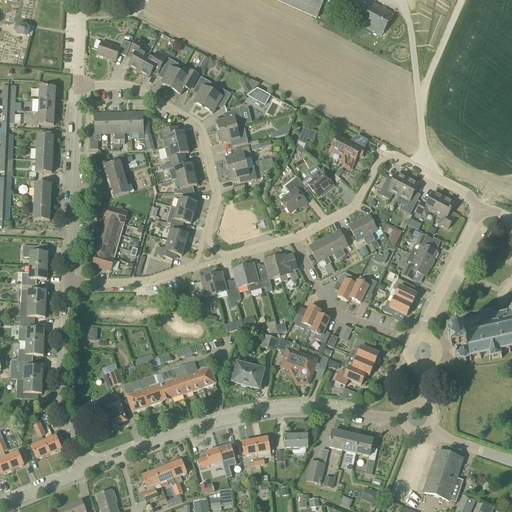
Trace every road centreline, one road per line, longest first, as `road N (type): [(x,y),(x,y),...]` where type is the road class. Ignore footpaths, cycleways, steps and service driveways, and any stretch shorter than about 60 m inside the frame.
road 1 (residential): [(88,468),(188,428),(286,408),(402,416)]
road 2 (residential): [(205,239),(216,183),(196,122),(120,87),(79,90)]
road 3 (residential): [(292,238),(355,205),(386,155),(479,209)]
road 4 (residential): [(71,288),(79,90)]
road 5 (residential): [(88,468),(64,404),(71,288)]
road 6 (unclassified): [(411,342),(333,311),(292,238)]
road 7 (residential): [(424,338),(426,318),(479,209)]
road 8 (residential): [(71,288),(191,271)]
